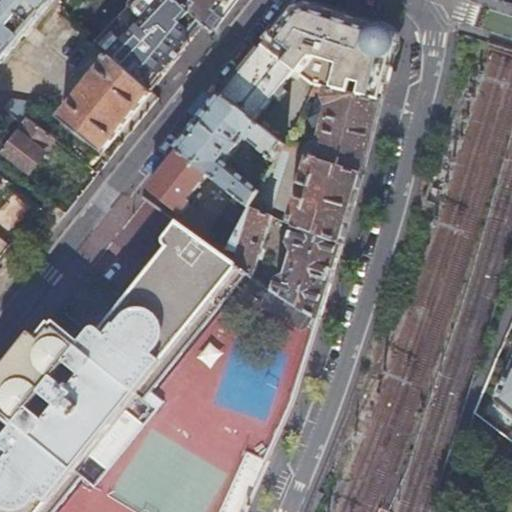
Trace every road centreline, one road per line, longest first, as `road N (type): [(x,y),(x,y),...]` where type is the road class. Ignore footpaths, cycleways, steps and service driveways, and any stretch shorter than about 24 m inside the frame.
road 1 (residential): [(400,0),(430,16),(439,40),(421,127),(320,447),(290,511)]
road 2 (residential): [(0,333),(271,0)]
